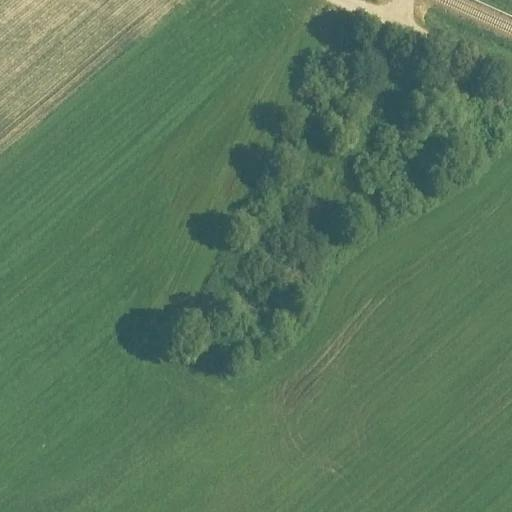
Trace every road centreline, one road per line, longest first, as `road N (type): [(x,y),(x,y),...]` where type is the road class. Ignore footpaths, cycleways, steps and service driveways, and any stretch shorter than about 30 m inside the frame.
road 1 (track): [(54,511),(391,29)]
road 2 (track): [(511,82),(391,29)]
